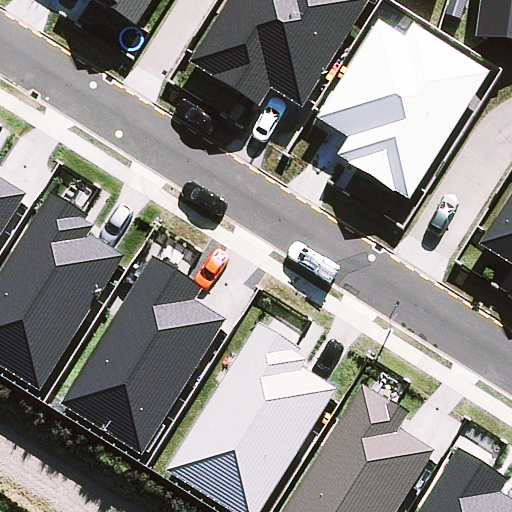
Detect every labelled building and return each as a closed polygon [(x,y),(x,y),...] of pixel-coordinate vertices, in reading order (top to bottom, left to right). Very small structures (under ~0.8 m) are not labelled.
[(116,0),(114,7),(140,26),(156,0),(116,0)] [(226,0),(189,60),(259,104),(271,87),(301,106),(368,0),(226,0)] [(511,0),(479,0),(475,35),(511,40),(511,0)] [(408,198),(489,71),(412,22),(404,35),(377,18),(315,115),(348,136),(337,153),(408,198)] [(0,241),(29,195),(0,176),(0,163),(5,155),(0,151),(0,241)] [(511,185),(477,241),(511,262),(511,185)] [(0,363),(42,390),(126,255),(92,233),(98,224),(88,218),(90,214),(53,192),(0,275),(0,363)] [(186,274),(155,254),(62,403),(144,454),(229,318),(196,299),(205,285),(186,274)] [(235,511),(261,511),(339,388),(304,366),(310,357),(301,352),(304,347),(261,321),(168,470),(235,511)] [(395,511),(434,452),(398,429),(409,412),(396,404),(389,399),(387,402),(362,386),(282,511),(395,511)] [(511,511),(511,500),(499,492),(508,479),(457,447),(416,511),(511,511)]
